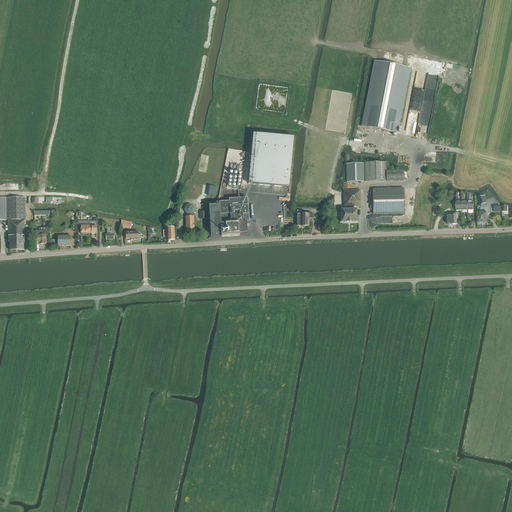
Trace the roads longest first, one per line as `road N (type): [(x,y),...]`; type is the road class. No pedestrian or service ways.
road 1 (tertiary): [(144,248),(511,230)]
road 2 (unclassified): [(146,289),(511,275)]
road 3 (unclassified): [(0,305),(146,289)]
road 4 (tertiary): [(0,259),(144,248)]
